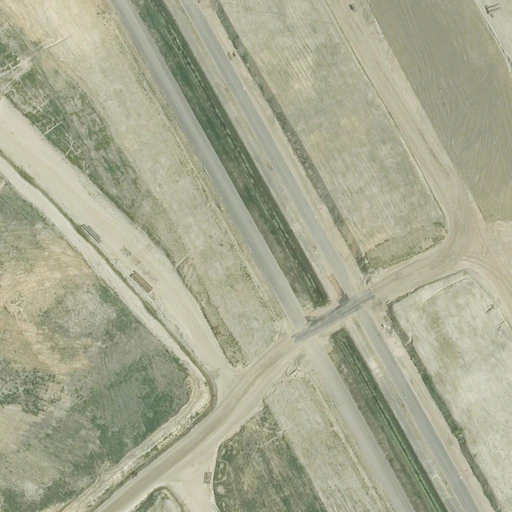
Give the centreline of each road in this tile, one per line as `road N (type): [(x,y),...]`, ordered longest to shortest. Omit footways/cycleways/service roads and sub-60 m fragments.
road 1 (unclassified): [(118,0),(405,511)]
road 2 (unclassified): [(188,0),(474,511)]
road 3 (track): [(511,244),(481,246),(400,277),(284,346),(238,401),(111,511)]
road 4 (track): [(238,401),(166,277),(0,110)]
road 5 (track): [(345,0),(511,304)]
